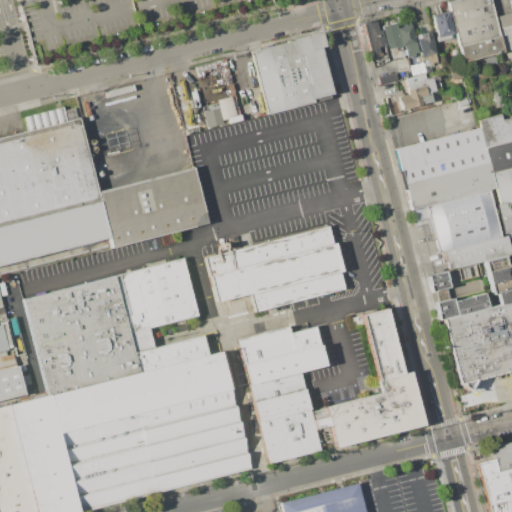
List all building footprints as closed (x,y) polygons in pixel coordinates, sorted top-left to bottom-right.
[(448,2),(456,0),(489,0),(494,17),(503,51),(462,61),(448,2)] [(431,15),(448,11),(454,32),(450,33),(451,37),(436,41),(435,37),(436,37),(431,15)] [(494,17),(511,12),(511,49),(503,51),(494,17)] [(363,23),(375,20),(378,31),(382,30),(385,45),(378,47),(379,52),(371,54),(363,23)] [(385,45),(382,30),(381,27),(396,23),(398,28),(402,47),(395,49),(394,47),(389,49),(388,45),(385,45)] [(398,28),(403,27),(403,25),(411,23),(416,44),(413,44),(416,54),(406,56),(404,47),(402,47),(398,28)] [(250,52),(291,41),(291,40),(319,32),(323,46),(319,47),(331,94),(311,99),(312,102),(266,114),(258,83),(253,84),(247,60),(252,59),(250,52)] [(421,57),(416,39),(420,38),(420,35),(430,32),(435,54),(433,54),(435,62),(428,64),(427,59),(423,60),(422,57),(421,57)] [(389,49),(394,47),(395,49),(402,47),(405,57),(407,63),(396,65),(395,59),(391,60),(389,49)] [(480,60),(500,55),(502,62),(482,67),(480,60)] [(474,60),(477,73),(469,75),(466,61),(474,60)] [(378,78),(395,73),(397,80),(379,85),(378,78)] [(426,85),(408,90),(405,79),(423,74),(424,80),(426,85)] [(401,109),(397,97),(407,95),(406,91),(408,90),(426,85),(424,80),(431,78),(434,90),(428,92),(431,100),(401,109)] [(498,89),(502,105),(495,107),(491,90),(498,89)] [(0,137),(26,131),(23,117),(62,107),(63,110),(74,108),(95,192),(98,202),(0,226),(0,137)] [(202,112),(218,108),(222,124),(207,128),(202,112)] [(511,142),(484,150),(478,127),(476,121),(500,115),(501,120),(511,117),(511,142)] [(402,183),(394,149),(478,127),(484,150),(487,161),(402,183)] [(484,150),(511,142),(511,167),(490,173),(487,161),(484,150)] [(402,183),(487,161),(490,173),(494,188),(487,189),(425,206),(429,219),(413,223),(402,183)] [(95,192),(192,167),(206,223),(110,247),(107,237),(98,202),(95,192)] [(490,173),(511,167),(511,230),(503,233),(496,204),(498,204),(494,188),(490,173)] [(425,206),(487,189),(500,236),(444,251),(438,253),(429,219),(425,206)] [(0,226),(98,202),(107,237),(0,264),(0,226)] [(204,257),(327,226),(331,243),(333,243),(340,271),(338,271),(343,289),(254,311),(249,293),(215,302),(204,257)] [(444,251),(500,236),(506,235),(511,254),(505,255),(483,261),(449,270),(444,251)] [(483,261),(505,255),(510,277),(508,278),(511,289),(495,293),(491,294),(483,261)] [(133,332),(118,275),(181,259),(195,316),(147,328),(133,332)] [(448,287),(431,291),(427,275),(444,271),(448,287)] [(132,353),(113,276),(118,275),(133,332),(147,328),(152,348),(132,353)] [(23,299),(113,276),(132,353),(137,372),(48,395),(47,395),(23,299)] [(495,293),(511,289),(511,288),(511,303),(498,307),(495,293)] [(488,309),(441,321),(438,322),(433,303),(452,298),(453,301),(484,293),(488,309)] [(441,321),(488,309),(498,307),(511,303),(511,369),(473,380),(467,389),(462,386),(461,383),(457,384),(441,321)] [(377,380),(363,323),(352,326),(350,318),(360,315),(385,309),(402,374),(377,380)] [(0,314),(3,314),(11,346),(6,348),(6,349),(4,350),(0,351),(0,314)] [(242,365),(236,340),(287,327),(288,334),(314,327),(318,346),(242,365)] [(201,336),(214,332),(219,352),(206,355),(201,336)] [(137,372),(132,353),(152,348),(201,336),(206,355),(137,372)] [(242,365),(318,346),(323,366),(298,372),(247,385),(242,365)] [(0,351),(4,350),(6,356),(12,354),(15,366),(0,369),(0,351)] [(48,395),(137,372),(206,355),(219,352),(228,388),(57,431),(48,395)] [(0,369),(15,366),(17,366),(20,377),(29,374),(31,384),(22,386),(24,394),(0,400),(0,369)] [(298,372),(303,389),(251,401),(247,385),(298,372)] [(324,407),(379,393),(376,381),(377,380),(402,374),(409,373),(422,425),(334,447),(328,424),(324,408),(324,407)] [(57,431),(228,388),(248,469),(77,511),(57,431)] [(251,401),(303,389),(308,412),(324,408),(328,424),(312,428),(318,451),(267,464),(251,401)] [(48,395),(57,431),(77,511),(72,511),(0,511),(0,406),(47,395),(48,395)] [(511,511),(511,444),(494,449),(497,460),(477,465),(489,511),(511,511)] [(356,483),(363,511),(282,511),(280,502),(356,483)]
